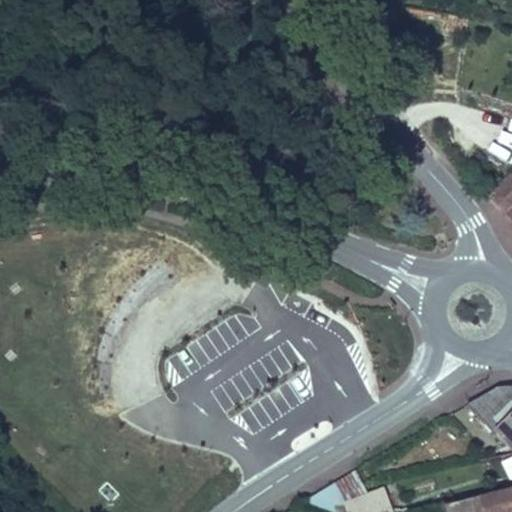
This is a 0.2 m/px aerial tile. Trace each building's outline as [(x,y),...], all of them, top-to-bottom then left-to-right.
[(511,173),(485,197),(511,227),(511,173)] [(504,441),(500,437),(511,425),(511,399),(505,401),(471,419),(499,445),(504,441)] [(504,441),(511,451),(511,425),(500,437),(504,441)] [(511,460),(502,464),(508,482),(511,480),(511,460)] [(394,511),(387,487),(367,493),(356,473),(307,499),(350,511),(394,511)] [(493,511),(511,511),(511,500),(491,506),(493,511)]
